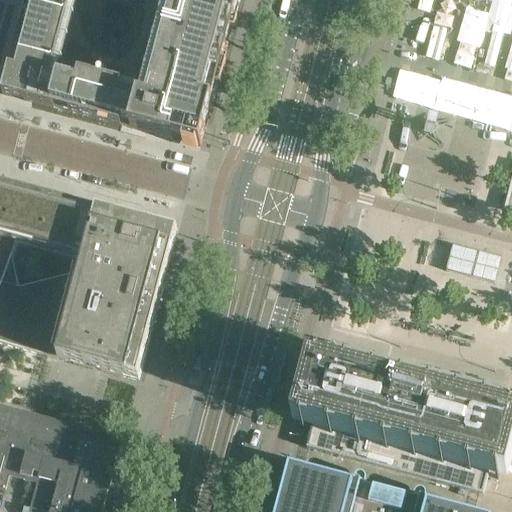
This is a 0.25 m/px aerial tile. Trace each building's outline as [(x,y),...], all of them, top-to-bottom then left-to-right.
[(188,130),(183,147),(197,151),(198,147),(201,148),(217,89),(221,90),(227,66),(223,65),(232,32),(236,33),(239,23),(234,22),(240,0),(27,0),(4,90),(2,95),(24,101),(173,140),(173,139),(172,139),(175,127),(188,130)] [(457,63),(494,73),(500,47),(476,41),(478,33),(465,30),(457,63)] [(396,93),(409,96),(410,90),(441,98),(446,78),(403,67),(396,93)] [(431,125),(428,127),(427,131),(429,135),(433,136),(436,134),(438,130),(436,126),(431,125)] [(178,233),(0,185),(0,344),(139,382),(178,233)] [(452,246),(445,272),(493,284),(500,258),(452,246)] [(507,479),(511,461),(511,414),(506,413),(511,389),(333,343),(327,366),(310,361),(294,423),(312,428),(307,449),(483,495),(489,474),(507,479)] [(0,490),(6,492),(11,474),(32,480),(34,473),(40,474),(29,511),(103,511),(121,448),(83,438),(85,429),(0,406),(0,490)] [(477,511),(422,497),(423,495),(423,494),(423,493),(422,491),(422,490),(421,489),(420,489),(419,488),(417,487),(416,488),(414,488),(413,488),(412,490),(411,491),(411,492),(410,494),(362,482),(363,480),(363,478),(363,477),(363,475),(362,474),(361,473),(360,473),(358,472),(356,472),(355,472),(353,473),(352,474),(352,475),(351,476),(351,478),(284,461),(270,511),(477,511)]
